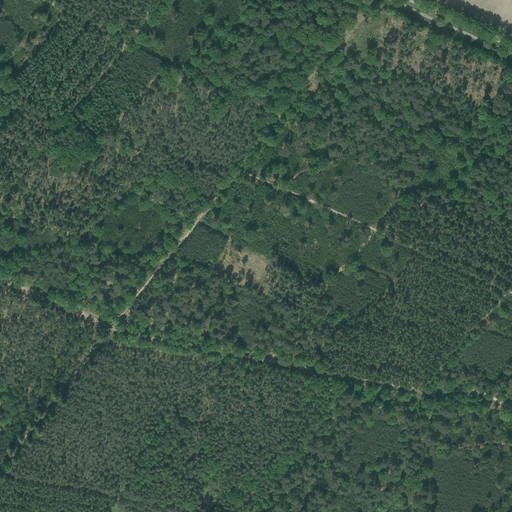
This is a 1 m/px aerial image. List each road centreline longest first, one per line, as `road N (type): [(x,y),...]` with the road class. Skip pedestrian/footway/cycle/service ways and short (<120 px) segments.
road 1 (track): [(421,388),(507,291),(238,166),(279,113),(49,0)]
road 2 (track): [(0,277),(112,326),(421,388)]
road 3 (track): [(238,166),(0,466)]
